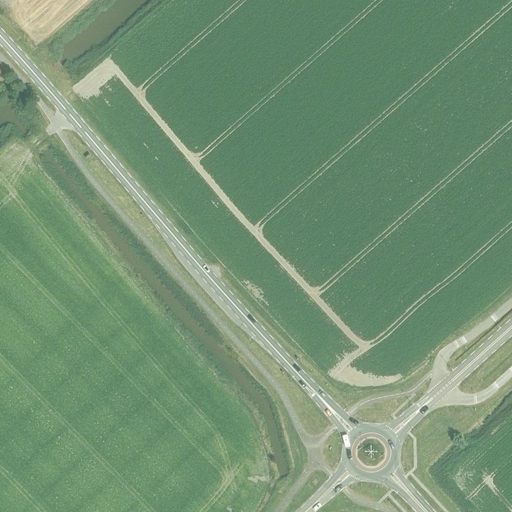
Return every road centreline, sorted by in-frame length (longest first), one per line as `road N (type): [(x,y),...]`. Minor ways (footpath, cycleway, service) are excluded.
road 1 (secondary): [(353,435),(0,39)]
road 2 (unclassified): [(442,389),(443,355),(511,301)]
